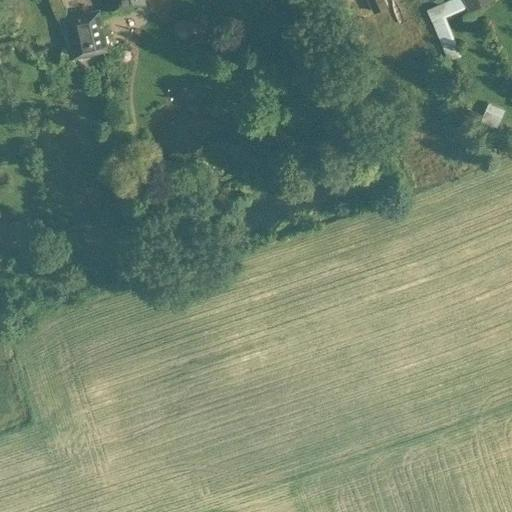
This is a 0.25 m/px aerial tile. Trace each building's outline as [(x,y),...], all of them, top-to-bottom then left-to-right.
[(107,0),(110,11),(145,3),(144,0),(107,0)] [(404,2),(403,0),(323,0),(346,52),(367,43),(349,1),(351,0),(370,0),(377,14),(404,2)] [(463,0),(467,7),(468,10),(490,0),(463,0)] [(74,57),(108,49),(99,9),(65,17),(74,57)] [(195,32),(195,29),(195,26),(194,23),(192,21),(190,19),(187,18),(185,18),(182,18),(179,19),(177,21),(175,23),(174,26),(174,29),(174,32),(175,34),(177,37),(179,38),(182,39),(185,40),(187,39),(190,38),(192,36),(194,34),(195,32)] [(485,109),(480,121),(497,128),(502,117),(485,109)]
